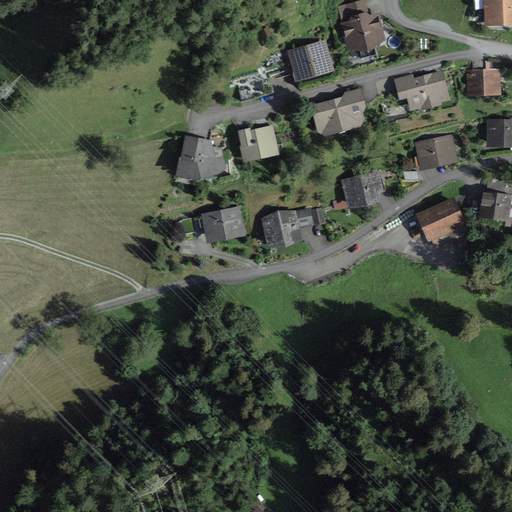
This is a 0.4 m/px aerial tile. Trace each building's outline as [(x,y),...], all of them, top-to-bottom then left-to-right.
[(511,0),(487,0),(488,21),(511,20),(511,0)] [(339,7),(346,36),(351,35),(354,46),(359,47),(373,43),(372,40),(382,37),(377,17),(368,19),(364,1),(339,7)] [(294,55),(299,75),(295,76),(298,87),(302,86),(299,75),(328,67),(322,44),(296,52),(296,53),(295,53),(295,54),(294,55)] [(468,70),(469,94),(500,93),(499,68),(489,69),(489,61),(472,61),(473,69),(468,70)] [(397,80),(399,88),(396,89),(398,98),(409,95),(412,107),(424,103),(426,100),(430,102),(433,98),(436,100),(447,97),(441,74),(428,77),(427,80),(422,81),(419,79),(412,81),(411,76),(397,80)] [(347,94),(343,100),(344,105),(341,106),(339,103),(336,102),(332,104),(331,109),(329,110),(328,108),(315,111),(317,118),(321,120),(324,129),(333,127),(333,130),(337,129),(338,130),(341,132),(345,131),(346,128),(346,127),(350,126),(349,123),(358,120),(355,108),(363,106),(359,90),(347,94)] [(511,122),(490,122),(490,143),(511,142),(511,122)] [(240,132),(245,157),(275,151),(270,129),(251,133),(250,129),(240,132)] [(449,137),(418,144),(423,166),(442,162),(443,165),(448,164),(447,161),(454,159),(449,137)] [(202,142),(186,139),(180,170),(186,171),(187,174),(199,171),(200,174),(214,170),(214,167),(222,165),(218,149),(201,146),(202,142)] [(380,173),(345,181),(351,206),(377,199),(375,191),(384,189),(380,173)] [(482,213),(506,217),(510,191),(495,189),(494,196),(484,194),(482,213)] [(421,215),(430,237),(463,222),(453,201),(421,215)] [(312,210),(315,224),(324,222),(321,208),(312,210)] [(236,210),(206,216),(209,232),(210,237),(240,231),(236,210)] [(273,214),(274,217),(264,219),(270,244),(299,237),(297,228),(312,224),(308,210),(281,216),(280,213),(273,214)] [(254,497),(249,503),(258,511),(260,511),(265,508),(254,497)]
